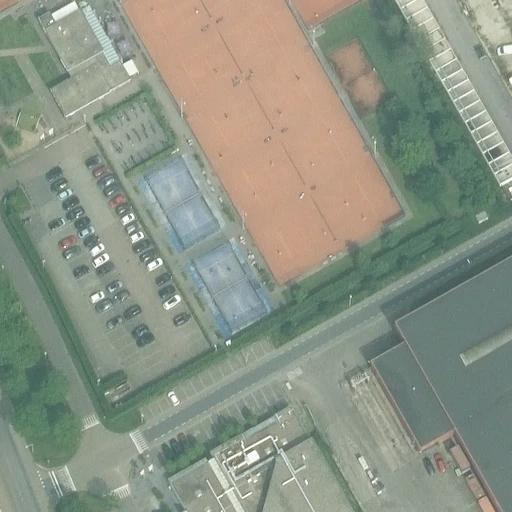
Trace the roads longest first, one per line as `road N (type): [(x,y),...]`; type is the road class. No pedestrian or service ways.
road 1 (unclassified): [(105,459),(511,230)]
road 2 (unknown): [(76,165),(144,285),(151,342),(147,357),(128,368),(110,371),(80,332),(29,201),(32,187)]
road 3 (unclassified): [(105,459),(0,239)]
